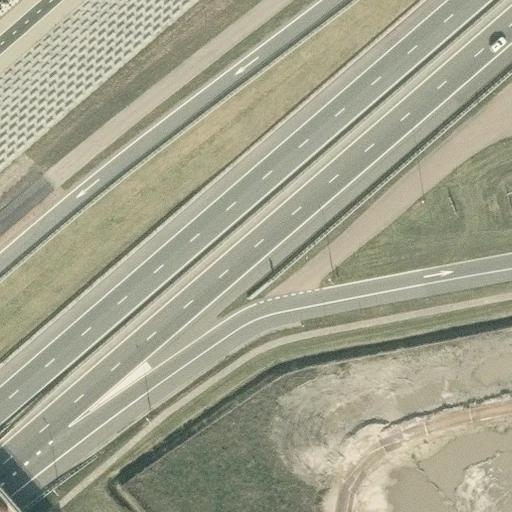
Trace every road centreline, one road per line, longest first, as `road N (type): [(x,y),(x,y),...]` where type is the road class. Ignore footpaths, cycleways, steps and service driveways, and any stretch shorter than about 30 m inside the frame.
road 1 (motorway): [(471,0),(0,408)]
road 2 (motorway): [(60,417),(511,24)]
road 3 (motorway): [(334,0),(0,264)]
road 4 (motorway): [(60,417),(121,403),(247,315),(282,304)]
road 5 (unclassified): [(282,304),(511,259)]
